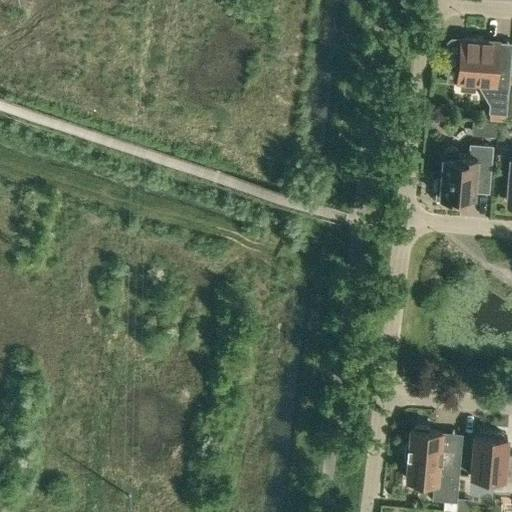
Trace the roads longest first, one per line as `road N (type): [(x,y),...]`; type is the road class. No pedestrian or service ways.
road 1 (residential): [(404,221),(428,16)]
road 2 (residential): [(386,395),(404,221)]
road 3 (residential): [(386,395),(511,406)]
